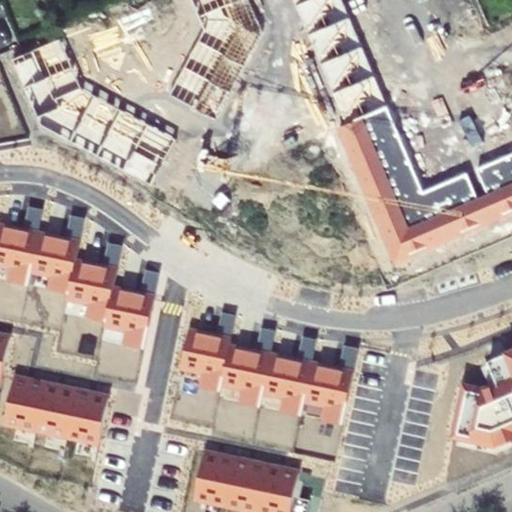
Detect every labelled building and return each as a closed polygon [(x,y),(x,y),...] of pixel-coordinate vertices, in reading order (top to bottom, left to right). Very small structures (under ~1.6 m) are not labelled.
[(172,94),(216,118),(263,31),(250,0),(193,0),(206,30),(172,94)] [(425,189),(343,0),(295,0),(349,123),(339,127),(397,262),(511,212),(511,151),(479,166),(489,191),(479,195),(468,171),(425,189)] [(60,40),(11,60),(39,127),(153,183),(176,137),(81,89),(60,40)] [(344,423),(354,372),(231,347),(232,340),(188,331),(181,366),(202,371),(199,386),(221,391),(223,382),(242,386),(239,401),(262,406),(265,391),(284,395),(281,410),(302,414),(305,400),(325,404),(322,418),(344,423)] [(0,332),(0,381),(1,382),(10,334),(0,332)] [(455,428),(495,437),(511,429),(511,349),(491,359),(500,381),(484,387),(465,383),(455,428)] [(16,375),(6,424),(99,443),(109,394),(16,375)] [(205,453),(196,498),(261,511),(291,511),(300,473),(205,453)]
